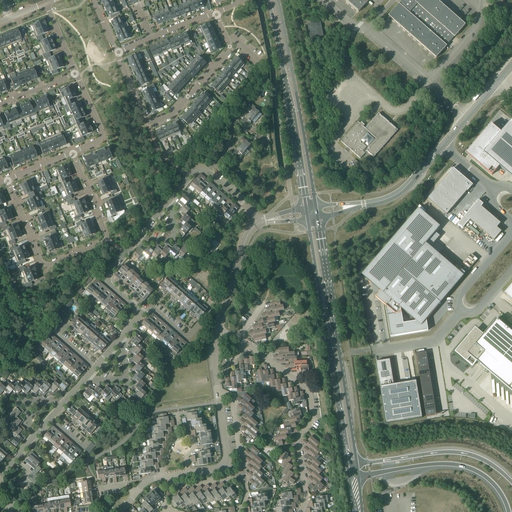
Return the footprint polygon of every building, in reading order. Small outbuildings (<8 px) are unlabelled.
[(195,0),(189,0),(190,0),(191,2),(194,10),(199,8),(195,0)] [(201,0),(195,0),(199,8),(203,6),(201,0)] [(345,0),(359,12),(369,0),(345,0)] [(436,0),(402,0),(389,16),(436,58),(465,25),(436,0)] [(115,2),(105,6),(107,11),(117,7),(115,2)] [(186,3),(181,5),(182,6),(185,15),(190,13),(190,12),(186,3),(187,3),(186,3)] [(177,6),(173,8),(177,18),(181,16),(178,8),(177,6)] [(117,7),(107,11),(109,16),(119,12),(117,7)] [(168,8),(163,10),(167,20),(171,19),(172,19),(168,10),(168,9),(168,8)] [(168,9),(168,10),(172,19),(171,19),(172,20),(177,18),(173,8),(168,9)] [(163,10),(159,12),(163,22),(167,20),(163,10)] [(159,12),(154,14),(158,24),(163,22),(159,12)] [(122,18),(112,22),(114,28),(124,23),(122,18)] [(43,21),(31,26),(34,31),(34,32),(45,27),(43,21)] [(323,36),(320,22),(307,25),(310,39),(323,36)] [(124,23),(114,28),(116,32),(126,28),(124,23)] [(210,24),(200,28),(202,33),(204,33),(212,29),(210,24)] [(34,31),(33,32),(37,41),(43,38),(41,35),(48,32),(47,31),(49,31),(47,27),(46,28),(45,27),(34,32),(34,31)] [(126,28),(116,32),(119,37),(128,33),(126,28)] [(204,33),(202,33),(205,38),(206,38),(214,34),(212,29),(204,33)] [(17,30),(12,32),(16,43),(16,44),(22,42),(17,30)] [(12,32),(7,35),(11,45),(16,43),(12,32)] [(128,33),(119,37),(121,43),(131,38),(128,33)] [(186,33),(181,36),(185,44),(186,45),(191,43),(191,45),(194,43),(190,33),(187,34),(186,33)] [(206,38),(205,38),(207,43),(209,43),(217,39),(214,34),(206,38)] [(7,35),(2,37),(6,47),(11,45),(7,35)] [(184,41),(181,36),(177,38),(179,42),(181,47),(182,47),(181,46),(185,44),(185,46),(186,45),(184,41)] [(43,38),(37,41),(41,49),(53,44),(53,43),(54,42),(52,39),(51,40),(51,38),(44,41),(43,38)] [(175,38),(173,39),(175,44),(177,49),(181,47),(179,42),(177,38),(175,38)] [(170,46),(173,51),(177,49),(175,44),(173,39),(168,41),(168,40),(170,46)] [(209,43),(207,43),(209,48),(211,47),(219,44),(217,39),(209,43)] [(165,41),(163,42),(165,47),(168,52),(167,50),(171,49),(172,51),(173,51),(170,46),(168,40),(165,41)] [(161,49),(163,54),(168,52),(165,47),(163,42),(159,44),(161,49)] [(53,44),(41,49),(43,55),(42,55),(43,59),(45,58),(50,56),(49,53),(56,50),(55,48),(56,48),(55,45),(54,45),(53,44)] [(157,45),(155,46),(157,51),(159,56),(163,54),(161,49),(159,44),(157,45)] [(211,47),(209,48),(211,53),(213,53),(221,49),(219,44),(211,47)] [(157,51),(155,46),(150,48),(154,58),(159,56),(157,51)] [(198,56),(194,60),(202,67),(206,63),(203,61),(205,59),(200,54),(198,56)] [(50,56),(45,58),(46,61),(47,61),(49,66),(49,67),(61,61),(60,60),(61,60),(60,57),(59,57),(58,56),(52,59),(50,56)] [(136,56),(128,59),(130,64),(134,62),(138,60),(136,56)] [(235,60),(233,62),(237,65),(241,69),(245,65),(237,57),(235,60)] [(137,66),(142,64),(140,65),(138,60),(134,62),(130,64),(132,68),(137,66)] [(198,64),(194,60),(191,63),(195,67),(199,71),(202,67),(198,64)] [(49,66),(48,67),(52,76),(58,73),(57,70),(63,67),(63,66),(64,65),(62,62),(61,62),(61,61),(49,67),(49,66)] [(233,69),(237,73),(241,69),(237,65),(233,62),(229,66),(233,69)] [(189,65),(188,67),(192,71),(196,74),(199,71),(195,67),(191,63),(189,65)] [(137,66),(132,68),(134,73),(139,71),(144,69),(143,66),(142,64),(137,66)] [(227,68),(225,70),(229,73),(233,77),(237,73),(233,69),(229,66),(227,68)] [(188,74),(193,78),(196,74),(192,71),(188,67),(185,70),(184,70),(188,74)] [(27,71),(28,76),(31,81),(37,79),(32,69),(31,70),(27,71)] [(139,71),(134,73),(136,77),(140,75),(144,74),(146,73),(144,69),(139,71)] [(26,70),(20,72),(23,78),(25,84),(31,81),(28,76),(27,71),(26,70)] [(182,72),(180,73),(188,81),(192,77),(192,78),(193,78),(188,74),(184,70),(182,72)] [(226,78),(231,82),(230,81),(233,77),(229,73),(225,70),(222,74),(226,78)] [(178,71),(175,74),(177,77),(181,80),(185,84),(188,81),(180,73),(178,71)] [(14,73),(9,76),(10,78),(14,88),(20,86),(15,76),(14,73)] [(21,74),(15,76),(20,86),(25,84),(23,78),(21,74)] [(140,75),(136,77),(138,82),(142,80),(146,78),(145,76),(144,74),(140,75)] [(221,77),(219,78),(223,82),(227,86),(231,82),(226,78),(222,74),(223,75),(221,77)] [(176,79),(174,80),(178,84),(182,88),(185,84),(181,81),(177,77),(176,79)] [(142,80),(138,82),(140,87),(148,83),(146,78),(142,80)] [(219,86),(223,90),(227,86),(223,82),(219,78),(215,82),(219,86)] [(178,84),(174,80),(171,84),(175,88),(179,91),(182,88),(178,84)] [(215,82),(212,87),(220,94),(223,90),(219,86),(215,82)] [(171,84),(167,88),(175,95),(179,91),(175,88),(171,84)] [(64,87),(58,90),(60,93),(62,98),(63,98),(74,93),(74,92),(75,91),(74,88),(72,88),(72,87),(65,90),(64,87)] [(152,88),(143,93),(145,98),(150,96),(155,93),(154,93),(152,88)] [(74,93),(63,98),(66,105),(74,101),(73,98),(76,97),(74,93)] [(152,100),(157,98),(155,93),(150,96),(145,98),(147,103),(152,100)] [(211,101),(203,94),(199,98),(203,101),(206,104),(207,105),(211,101)] [(41,106),(44,112),(49,110),(50,111),(53,109),(51,104),(48,105),(44,97),(43,98),(43,97),(39,98),(40,99),(39,100),(41,106)] [(152,100),(147,103),(149,108),(154,106),(158,104),(159,103),(158,101),(157,98),(152,100)] [(198,100),(196,102),(200,106),(204,109),(207,105),(206,104),(203,101),(199,98),(198,100)] [(34,105),(33,106),(36,113),(43,110),(44,112),(41,106),(39,100),(34,101),(36,105),(34,105)] [(66,105),(69,112),(71,111),(81,107),(79,103),(76,104),(74,101),(66,105)] [(197,110),(201,114),(200,113),(204,109),(200,106),(196,102),(192,106),(197,110)] [(154,106),(149,108),(152,113),(162,108),(159,103),(158,104),(154,106)] [(29,104),(24,106),(28,116),(29,115),(29,117),(30,118),(34,116),(36,115),(35,113),(36,113),(33,106),(30,107),(29,104)] [(251,111),(245,118),(242,122),(247,127),(250,123),(259,112),(254,108),(255,107),(251,105),(248,109),(251,111)] [(20,111),(18,112),(20,116),(22,120),(29,117),(27,111),(24,106),(20,107),(21,111),(20,111)] [(191,109),(189,111),(193,114),(197,118),(201,114),(197,110),(192,106),(193,107),(191,109)] [(81,107),(71,111),(71,112),(73,117),(83,113),(81,107)] [(12,117),(15,123),(22,120),(20,116),(18,112),(15,113),(14,110),(10,112),(12,117)] [(193,114),(189,111),(186,115),(190,118),(194,122),(197,118),(193,114)] [(10,112),(4,114),(8,122),(4,124),(7,129),(10,127),(9,126),(15,123),(12,117),(10,112)] [(73,117),(72,118),(75,125),(83,121),(82,118),(85,117),(83,113),(73,117)] [(361,122),(360,124),(358,123),(341,142),(360,159),(366,152),(373,158),(376,156),(375,155),(376,154),(377,154),(383,147),(382,147),(383,146),(384,146),(390,139),(391,138),(398,130),(390,124),(389,123),(382,117),(380,116),(381,116),(378,114),(372,121),(373,121),(371,122),(365,129),(363,127),(365,125),(361,122)] [(186,115),(182,119),(190,126),(194,122),(190,118),(186,115)] [(83,121),(75,125),(78,132),(89,127),(87,123),(84,124),(83,121)] [(491,124),(466,153),(480,165),(492,175),(499,167),(511,177),(511,121),(501,132),(491,124)] [(173,130),(175,134),(176,135),(181,133),(176,123),(171,125),(173,130)] [(169,127),(166,128),(168,133),(171,137),(176,135),(175,134),(173,130),(171,125),(169,127)] [(78,132),(80,138),(92,133),(89,127),(78,132)] [(166,140),(171,137),(168,133),(166,128),(161,130),(163,134),(165,138),(166,140)] [(161,130),(156,132),(160,142),(166,140),(165,138),(163,134),(161,130)] [(60,133),(54,135),(60,148),(65,145),(61,135),(60,133)] [(54,135),(49,138),(54,150),(60,148),(54,135)] [(43,140),(44,142),(48,152),(54,150),(49,138),(43,140)] [(242,144),(237,151),(233,155),(238,159),(241,156),(241,155),(250,145),(242,138),(239,142),(242,144)] [(37,141),(34,143),(36,148),(40,147),(43,155),(48,152),(44,142),(39,145),(37,141)] [(32,147),(26,150),(30,160),(36,157),(32,147)] [(108,148),(102,151),(106,161),(112,158),(112,157),(113,157),(111,153),(110,154),(108,148)] [(14,152),(15,154),(19,164),(25,162),(21,152),(20,150),(14,152)] [(21,152),(25,162),(30,160),(26,150),(21,152)] [(102,151),(97,153),(101,163),(106,161),(102,151)] [(97,153),(91,155),(95,165),(96,165),(101,163),(97,153)] [(15,154),(9,157),(14,167),(19,164),(15,154)] [(91,155),(85,158),(88,165),(86,166),(88,173),(91,171),(90,169),(96,167),(95,165),(91,155)] [(67,166),(55,171),(58,177),(69,172),(67,166)] [(448,175),(428,199),(446,215),(467,191),(473,185),(453,168),(448,174),(448,175)] [(69,172),(58,177),(61,184),(69,180),(68,178),(71,176),(69,172)] [(105,180),(98,183),(101,189),(113,184),(110,178),(111,178),(110,175),(104,177),(105,180)] [(195,190),(202,183),(197,178),(190,186),(195,190)] [(69,180),(61,184),(64,191),(75,186),(74,182),(70,183),(69,180)] [(32,181),(20,185),(23,191),(32,187),(34,186),(32,181)] [(202,183),(195,190),(200,194),(206,187),(202,183)] [(113,184),(101,189),(103,195),(111,192),(112,195),(118,193),(116,190),(113,184)] [(32,187),(23,191),(24,196),(28,194),(29,197),(36,194),(37,194),(34,187),(34,186),(32,187)] [(75,186),(64,191),(66,197),(65,197),(66,200),(72,198),(71,195),(78,192),(75,186)] [(206,187),(200,194),(204,198),(211,191),(206,187)] [(211,191),(204,198),(209,203),(216,195),(211,191)] [(30,200),(27,201),(29,206),(38,201),(39,201),(40,201),(37,194),(36,194),(29,197),(30,200)] [(114,200),(107,203),(109,209),(122,204),(121,204),(118,199),(120,198),(118,195),(113,197),(114,200)] [(221,200),(216,195),(209,203),(214,207),(221,200)] [(185,206),(189,201),(184,197),(178,204),(182,207),(180,210),(181,211),(185,206)] [(74,200),(68,202),(70,205),(73,204),(75,210),(73,211),(85,206),(83,200),(76,203),(74,200)] [(225,204),(221,200),(214,207),(219,211),(225,204)] [(478,200),(458,225),(462,229),(470,220),(494,240),(501,232),(497,228),(500,223),(481,207),(483,204),(478,200)] [(38,201),(29,206),(31,211),(38,208),(39,211),(45,209),(44,206),(41,207),(39,202),(39,201),(38,201)] [(122,204),(109,209),(112,216),(118,213),(120,217),(125,213),(124,210),(122,204)] [(230,208),(225,204),(219,211),(223,215),(230,208)] [(85,206),(73,211),(75,217),(74,218),(75,221),(82,218),(81,215),(88,212),(85,206)] [(181,211),(179,213),(182,216),(180,219),(181,220),(186,215),(190,210),(185,206),(181,211)] [(0,209),(0,208),(0,217),(5,215),(10,213),(8,209),(5,210),(4,208),(4,207),(0,209)] [(230,208),(223,215),(228,220),(227,222),(229,224),(236,215),(234,214),(235,212),(230,208)] [(376,297),(385,305),(390,337),(428,331),(426,320),(464,276),(431,248),(440,237),(435,233),(440,227),(419,209),(362,275),(381,291),(376,297)] [(44,216),(37,219),(39,225),(49,221),(51,220),(52,220),(49,214),(50,213),(49,210),(43,213),(44,216)] [(0,227),(6,225),(5,222),(12,219),(10,213),(5,215),(0,217),(0,227)] [(181,220),(179,222),(183,225),(181,227),(182,228),(186,224),(190,227),(194,222),(186,215),(181,220)] [(40,226),(39,227),(40,229),(41,230),(42,231),(49,228),(50,231),(56,228),(55,225),(54,226),(52,220),(51,220),(49,221),(39,225),(40,226)] [(81,222),(76,224),(77,227),(80,233),(92,228),(90,221),(83,224),(81,222)] [(182,228),(180,231),(184,234),(182,236),(183,237),(182,239),(185,235),(191,228),(190,227),(186,224),(182,228)] [(8,226),(2,228),(3,231),(4,231),(6,236),(6,237),(7,236),(9,235),(19,231),(16,225),(9,228),(8,226)] [(92,228),(80,233),(81,232),(84,238),(95,234),(92,228)] [(9,235),(7,236),(10,242),(8,242),(9,245),(15,243),(14,240),(21,237),(19,231),(9,235)] [(51,237),(44,240),(46,246),(56,242),(58,242),(58,241),(56,236),(57,235),(56,232),(50,235),(51,237)] [(56,242),(46,246),(49,253),(61,248),(58,242),(56,242)] [(15,246),(9,249),(10,252),(12,251),(14,257),(16,256),(26,252),(23,246),(16,249),(15,246)] [(182,249),(178,254),(180,255),(183,258),(189,251),(190,252),(190,251),(192,251),(193,251),(195,249),(193,247),(191,248),(190,247),(188,249),(184,246),(182,249)] [(155,250),(151,255),(153,257),(156,259),(160,254),(164,250),(164,249),(163,248),(161,251),(159,249),(158,247),(155,250)] [(164,250),(160,254),(165,259),(169,254),(173,249),(174,249),(173,249),(172,248),(170,250),(167,247),(164,249),(164,250)] [(173,249),(169,254),(174,258),(176,260),(180,255),(178,254),(182,249),(181,248),(179,250),(175,247),(173,249),(174,249),(173,249)] [(135,253),(133,255),(138,259),(138,260),(142,255),(146,250),(145,249),(143,251),(142,250),(140,248),(137,251),(135,253)] [(142,255),(138,260),(140,262),(145,257),(145,258),(147,260),(151,255),(155,250),(154,249),(152,251),(149,248),(146,250),(142,255)] [(17,263),(14,264),(15,267),(22,264),(21,261),(29,258),(26,252),(16,256),(14,257),(17,263)] [(127,262),(119,272),(123,276),(130,269),(132,266),(127,262)] [(130,269),(123,276),(128,280),(135,273),(130,269),(132,266),(130,269)] [(25,267),(19,269),(20,273),(21,272),(24,278),(25,277),(36,273),(33,267),(26,270),(25,267)] [(24,278),(23,278),(26,284),(24,285),(25,288),(32,285),(31,282),(38,279),(36,273),(25,277),(24,278)] [(140,277),(135,273),(128,280),(133,284),(140,277)] [(169,275),(168,277),(160,285),(164,288),(162,290),(163,292),(173,281),(175,279),(169,275)] [(140,277),(133,284),(138,289),(144,281),(140,277)] [(149,286),(144,281),(138,289),(142,293),(149,286)] [(177,286),(173,281),(163,292),(165,293),(167,291),(170,293),(177,286)] [(97,288),(92,284),(86,291),(91,295),(97,288)] [(142,293),(147,297),(152,292),(154,290),(149,286),(142,293)] [(177,286),(170,293),(174,296),(171,299),(173,300),(182,290),(177,286)] [(184,287),(182,290),(173,300),(175,302),(177,299),(180,302),(189,292),(184,287)] [(97,288),(91,295),(95,299),(102,292),(97,288)] [(107,296),(102,292),(95,299),(100,304),(107,296)] [(194,296),(189,292),(180,302),(183,305),(181,307),(182,309),(192,298),(194,296)] [(112,300),(107,296),(100,304),(105,308),(112,300)] [(192,298),(182,309),(184,310),(186,308),(189,310),(197,302),(192,298)] [(112,300),(105,308),(110,312),(116,305),(112,300)] [(277,307),(275,307),(276,312),(279,311),(284,310),(283,305),(280,306),(279,300),(276,301),(277,307)] [(201,306),(197,302),(189,310),(193,313),(190,316),(192,317),(201,306)] [(203,304),(201,306),(192,317),(194,319),(196,316),(199,319),(204,313),(206,311),(206,310),(208,308),(203,304)] [(116,305),(110,312),(107,315),(112,319),(118,312),(120,314),(123,311),(121,309),(116,305)] [(272,313),(271,313),(270,313),(272,318),(274,318),(280,316),(279,311),(276,312),(275,307),(275,306),(271,307),(272,313)] [(268,319),(266,319),(267,324),(270,323),(273,323),(275,322),(274,318),(272,318),(270,313),(271,313),(270,312),(267,313),(268,319)] [(71,322),(74,324),(72,327),(75,330),(72,333),(73,335),(74,333),(84,323),(76,316),(71,322)] [(154,322),(149,318),(148,319),(147,318),(141,324),(148,329),(154,322)] [(264,325),(262,325),(263,330),(265,329),(269,329),(274,327),(273,323),(270,323),(267,324),(266,319),(266,318),(262,319),(264,325)] [(469,336),(456,352),(471,364),(474,360),(477,361),(491,374),(491,380),(495,380),(496,384),(500,384),(500,388),(504,387),(505,392),(509,391),(509,396),(511,395),(511,332),(497,319),(483,335),(481,337),(475,332),(471,337),(470,338),(469,336)] [(159,326),(154,322),(148,329),(153,334),(159,326)] [(84,323),(74,333),(76,334),(78,332),(81,335),(88,327),(84,323)] [(91,324),(88,327),(81,335),(84,338),(82,340),(84,342),(95,329),(93,327),(91,324)] [(259,331),(257,331),(258,336),(265,335),(270,333),(269,329),(265,329),(263,330),(262,325),(262,324),(258,325),(259,331)] [(159,326),(153,334),(157,338),(164,331),(159,326)] [(100,333),(95,329),(84,342),(85,343),(87,341),(91,344),(100,333)] [(254,331),(255,337),(253,337),(254,342),(266,339),(265,335),(258,336),(257,331),(257,330),(254,331)] [(164,331),(157,338),(162,342),(169,335),(164,331)] [(100,333),(91,344),(94,346),(92,349),(94,350),(103,340),(105,337),(103,336),(103,335),(100,333)] [(173,339),(169,335),(162,342),(167,346),(173,339)] [(137,345),(141,340),(136,336),(130,343),(134,346),(132,348),(133,349),(137,345)] [(44,349),(51,341),(46,337),(39,344),(44,349)] [(173,339),(167,346),(172,351),(178,343),(173,339)] [(103,340),(94,350),(95,351),(97,349),(101,352),(108,344),(103,340)] [(51,341),(44,349),(49,353),(55,346),(51,341)] [(172,351),(170,353),(174,357),(176,355),(179,357),(183,352),(181,350),(183,348),(178,343),(172,351)] [(137,345),(133,349),(131,352),(130,351),(128,353),(134,358),(138,354),(142,349),(137,345)] [(60,350),(55,346),(49,353),(54,357),(60,350)] [(289,353),(288,348),(276,349),(276,354),(278,354),(279,359),(282,359),(282,358),(282,353),(285,353),(294,352),(289,353)] [(60,350),(54,357),(58,361),(65,354),(60,350)] [(295,357),(294,352),(285,353),(282,353),(282,358),(284,358),(285,364),(289,363),(289,362),(288,358),(291,358),(291,357),(296,357),(295,357)] [(419,354),(416,354),(417,361),(420,361),(427,360),(426,353),(419,354)] [(65,354),(58,361),(63,366),(70,358),(65,354)] [(138,354),(134,358),(131,361),(135,364),(133,366),(134,367),(138,362),(139,363),(143,358),(138,354)] [(250,366),(255,365),(254,357),(249,357),(249,360),(244,360),(244,364),(245,364),(245,363),(250,363),(250,366)] [(297,362),(296,357),(291,357),(291,358),(288,358),(289,362),(290,362),(291,368),(295,368),(294,367),(294,362),(297,362)] [(74,362),(70,358),(63,366),(68,370),(74,362)] [(382,361),(376,362),(386,424),(422,418),(416,382),(394,385),(390,360),(382,361)] [(307,366),(307,361),(297,362),(294,362),(294,367),(296,367),(297,372),(301,372),(301,371),(300,371),(300,367),(303,366),(307,366)] [(79,367),(74,362),(68,370),(73,374),(79,367)] [(134,367),(132,370),(136,373),(134,375),(135,376),(139,371),(139,372),(143,367),(139,363),(138,362),(134,367)] [(245,363),(245,364),(245,366),(239,366),(239,370),(240,370),(240,369),(245,369),(245,372),(250,371),(250,366),(250,363),(245,363)] [(308,366),(307,366),(303,366),(300,367),(300,371),(301,371),(303,371),(303,377),(309,377),(309,372),(306,372),(306,371),(309,371),(308,366)] [(79,367),(73,374),(77,378),(84,371),(79,367)] [(241,380),(246,380),(245,372),(245,369),(240,369),(240,370),(240,372),(235,372),(235,375),(236,375),(241,375),(241,378),(241,380)] [(264,382),(263,378),(263,375),(268,374),(268,371),(262,372),(262,370),(257,371),(257,372),(255,373),(256,384),(264,382)] [(133,379),(136,382),(134,384),(136,385),(140,380),(144,376),(139,372),(139,371),(135,376),(133,379)] [(268,376),(268,374),(263,375),(263,378),(264,382),(265,384),(269,382),(269,380),(274,379),(275,379),(274,375),(268,376)] [(236,375),(236,378),(230,378),(230,382),(231,382),(236,381),(236,384),(241,383),(241,380),(241,378),(241,375),(236,375)] [(274,381),(274,379),(269,380),(269,382),(271,388),(275,387),(275,384),(280,383),(279,379),(274,381)] [(140,380),(136,385),(134,388),(137,391),(135,393),(136,394),(141,389),(145,385),(140,380)] [(19,393),(20,394),(22,392),(26,395),(32,388),(25,381),(21,386),(23,388),(19,393)] [(231,382),(231,384),(226,384),(226,388),(232,387),(232,390),(237,389),(236,384),(236,381),(231,382)] [(54,382),(50,387),(46,392),(47,393),(49,390),(52,394),(55,391),(59,386),(54,382)] [(63,382),(59,386),(55,391),(56,392),(58,390),(61,393),(68,386),(63,382)] [(3,387),(5,389),(1,394),(2,395),(4,393),(8,396),(10,393),(14,389),(8,383),(3,387)] [(32,388),(28,393),(29,394),(31,391),(35,395),(37,392),(41,387),(36,383),(32,388)] [(41,387),(37,392),(38,393),(40,391),(44,394),(46,392),(50,387),(45,383),(41,387)] [(280,385),(280,383),(275,384),(275,387),(277,392),(281,391),(281,389),(286,388),(286,384),(280,385)] [(14,389),(10,393),(11,394),(13,392),(17,395),(19,393),(23,388),(21,386),(18,384),(14,389)] [(115,386),(113,389),(108,394),(111,397),(116,401),(121,395),(118,393),(123,387),(122,389),(120,388),(118,390),(115,386)] [(97,387),(95,390),(90,395),(94,398),(95,399),(98,401),(102,396),(99,394),(104,390),(104,389),(102,388),(100,391),(97,387)] [(106,387),(104,389),(104,390),(99,394),(102,396),(107,401),(111,397),(108,394),(113,389),(111,388),(109,390),(106,387)] [(95,390),(93,389),(91,391),(88,388),(81,395),(90,403),(94,398),(90,395),(95,390)] [(286,390),(286,388),(281,389),(281,391),(283,397),(287,396),(287,393),(292,392),(292,388),(286,390)] [(145,394),(146,394),(141,389),(136,394),(134,397),(138,400),(136,402),(137,403),(139,401),(141,403),(147,395),(145,394)] [(292,394),(292,392),(287,393),(287,396),(289,401),(293,400),(293,398),(298,396),(298,397),(298,396),(297,393),(292,394)] [(255,402),(252,399),(246,394),(242,398),(244,399),(240,403),(243,406),(243,405),(247,401),(249,403),(252,405),(255,402)] [(298,398),(298,397),(298,396),(293,398),(293,400),(294,406),(299,405),(299,402),(304,401),(304,397),(298,398)] [(245,406),(241,410),(244,413),(244,412),(248,409),(250,410),(251,412),(255,408),(252,405),(249,403),(247,401),(243,405),(245,406)] [(73,425),(83,413),(78,408),(76,412),(71,408),(68,412),(72,415),(70,418),(74,421),(72,423),(73,425)] [(18,415),(18,416),(20,413),(15,409),(9,416),(14,420),(14,421),(18,415)] [(186,411),(187,417),(181,418),(182,420),(185,419),(186,420),(188,419),(188,421),(191,421),(191,420),(199,419),(197,409),(186,411)] [(248,409),(244,412),(246,414),(242,418),(245,420),(246,420),(245,420),(249,416),(251,418),(254,414),(251,412),(250,410),(248,409)] [(297,422),(300,422),(299,416),(301,416),(300,411),(292,413),(293,418),(296,417),(297,422)] [(88,417),(83,413),(73,425),(75,426),(77,423),(80,426),(88,417)] [(14,421),(14,420),(10,425),(14,430),(19,425),(21,422),(17,419),(19,417),(18,416),(18,415),(14,421)] [(245,420),(246,420),(247,421),(243,425),(246,428),(247,427),(250,423),(252,425),(255,427),(258,424),(251,418),(249,416),(245,420)] [(93,421),(88,417),(80,426),(83,429),(81,432),(83,433),(93,421)] [(293,418),(288,419),(289,423),(289,424),(291,423),(292,428),(292,429),(296,428),(295,422),(297,422),(296,417),(293,418)] [(167,422),(169,422),(169,421),(173,421),(173,419),(167,420),(167,418),(156,419),(157,426),(164,425),(167,424),(167,422)] [(191,420),(191,421),(192,423),(190,423),(190,426),(192,425),(192,427),(196,427),(196,426),(203,425),(202,419),(199,419),(191,420)] [(93,421),(83,433),(84,434),(86,432),(90,435),(95,428),(98,425),(93,421)] [(248,428),(245,433),(247,435),(248,434),(251,431),(253,432),(256,435),(259,431),(255,427),(252,425),(250,423),(247,427),(248,428)] [(289,424),(289,423),(283,425),(284,430),(287,429),(288,434),(288,435),(292,434),(290,428),(292,428),(291,423),(289,424)] [(14,430),(10,434),(15,438),(19,434),(22,431),(18,428),(20,426),(19,425),(14,430)] [(157,426),(153,426),(154,433),(162,432),(165,431),(165,429),(167,429),(166,427),(165,427),(164,425),(157,426)] [(196,426),(196,427),(196,429),(194,429),(194,432),(197,431),(197,433),(201,433),(208,431),(207,425),(203,425),(196,426)] [(284,430),(279,431),(280,435),(280,436),(282,435),(283,440),(283,441),(287,440),(286,434),(288,434),(287,429),(284,430)] [(54,434),(49,430),(43,436),(48,440),(54,434)] [(201,433),(201,435),(199,435),(199,438),(201,437),(201,439),(212,437),(211,431),(208,431),(201,433)] [(248,434),(249,436),(246,440),(247,441),(248,443),(252,438),(254,440),(257,436),(256,435),(253,432),(251,431),(248,434)] [(154,433),(151,433),(152,440),(159,439),(162,438),(162,436),(164,436),(164,434),(162,434),(162,432),(154,433)] [(15,438),(11,443),(16,447),(22,440),(19,437),(21,435),(19,434),(15,438)] [(58,439),(54,434),(48,440),(53,445),(58,439)] [(280,436),(280,435),(274,437),(275,442),(278,441),(279,447),(283,446),(281,440),(283,440),(282,435),(280,436)] [(213,444),(212,437),(201,439),(201,437),(199,438),(200,444),(202,443),(202,446),(203,446),(203,449),(210,448),(210,445),(213,444)] [(314,446),(316,448),(320,444),(311,437),(308,440),(309,442),(306,446),(308,448),(309,448),(309,447),(312,444),(314,446)] [(58,439),(53,445),(58,449),(63,443),(58,439)] [(152,440),(148,440),(149,447),(156,446),(160,446),(160,443),(162,443),(161,441),(159,441),(159,439),(152,440)] [(15,448),(9,443),(6,447),(12,452),(15,448)] [(63,443),(58,449),(63,453),(68,447),(63,443)] [(309,456),(310,455),(313,451),(315,453),(317,455),(320,451),(316,448),(314,446),(312,444),(309,447),(309,448),(311,449),(307,453),(309,456)] [(63,453),(60,456),(65,460),(72,451),(68,447),(63,453)] [(256,456),(257,456),(260,452),(254,447),(250,451),(252,452),(248,456),(251,459),(252,458),(251,458),(255,454),(256,456)] [(203,449),(204,452),(200,452),(198,452),(198,457),(201,457),(201,459),(207,458),(210,458),(212,457),(210,448),(203,449)] [(72,451),(65,460),(70,464),(78,455),(72,451)] [(310,455),(312,456),(308,461),(311,463),(311,462),(314,459),(316,460),(319,457),(317,455),(315,453),(313,451),(310,455)] [(289,462),(290,462),(292,459),(287,456),(288,454),(284,452),(279,459),(284,461),(285,459),(289,462)] [(36,457),(31,453),(24,461),(29,466),(34,460),(36,457)] [(147,454),(143,454),(144,461),(151,460),(155,459),(154,457),(156,457),(156,455),(154,455),(154,453),(147,454)] [(256,456),(255,454),(251,458),(252,458),(253,459),(249,464),(252,466),(253,465),(256,462),(258,463),(260,465),(263,462),(257,456),(256,456)] [(201,459),(197,460),(197,459),(195,459),(196,464),(198,464),(198,466),(211,464),(210,458),(207,458),(201,459)] [(284,461),(281,466),(285,469),(286,467),(290,469),(291,470),(293,466),(288,464),(289,462),(285,459),(284,461)] [(312,470),(315,466),(317,468),(319,469),(322,465),(316,460),(314,459),(311,462),(313,464),(309,468),(312,470)] [(31,472),(26,478),(34,485),(40,477),(36,474),(37,473),(40,469),(37,466),(39,464),(34,460),(29,466),(34,470),(31,472)] [(144,461),(140,461),(141,468),(149,467),(152,466),(152,465),(154,464),(154,462),(152,462),(151,460),(144,461)] [(253,465),(254,467),(250,471),(253,473),(254,473),(253,473),(257,469),(259,471),(262,467),(260,465),(258,463),(256,462),(253,465)] [(114,477),(113,469),(113,466),(108,467),(108,470),(109,478),(113,478),(113,480),(116,479),(115,477),(114,477)] [(319,469),(317,468),(315,466),(312,470),(314,471),(310,475),(313,478),(313,477),(317,473),(319,475),(322,471),(319,469)] [(141,468),(138,469),(139,475),(150,473),(149,472),(151,471),(151,469),(149,469),(149,467),(141,468)] [(285,469),(282,473),(286,476),(287,474),(291,477),(292,477),(294,474),(289,471),(290,469),(286,467),(285,469)] [(253,473),(254,473),(255,474),(251,478),(254,481),(255,480),(258,477),(260,478),(263,475),(259,471),(257,469),(253,473)] [(104,479),(102,470),(96,471),(98,480),(102,479),(102,481),(105,481),(105,479),(104,479)] [(313,477),(315,479),(311,483),(314,485),(315,485),(315,484),(318,481),(320,483),(320,482),(323,479),(319,475),(317,473),(313,477)] [(286,476),(283,481),(287,484),(288,482),(293,485),(295,481),(290,478),(291,477),(287,474),(286,476)] [(255,480),(256,481),(252,486),(255,488),(256,489),(258,489),(261,486),(262,487),(266,483),(264,482),(260,478),(258,477),(255,480)] [(81,488),(93,486),(92,485),(90,485),(89,481),(85,482),(84,479),(80,480),(80,483),(81,488)] [(320,482),(320,483),(318,481),(315,484),(315,485),(316,486),(312,490),(315,493),(317,490),(319,492),(324,486),(320,482)] [(227,490),(225,492),(229,498),(231,500),(233,498),(234,499),(237,497),(230,488),(229,489),(228,488),(226,489),(227,490)] [(219,492),(217,493),(222,499),(223,501),(226,499),(226,500),(229,498),(225,492),(223,489),(221,490),(220,489),(218,490),(219,492)] [(151,492),(148,494),(155,503),(154,504),(155,505),(160,501),(159,500),(163,496),(158,490),(155,492),(154,491),(152,493),(151,492)] [(212,493),(210,494),(214,500),(216,502),(218,500),(219,501),(222,499),(217,493),(215,490),(214,491),(212,490),(211,491),(212,493)] [(188,491),(185,493),(186,494),(186,495),(188,498),(192,503),(192,504),(193,505),(196,504),(197,505),(199,502),(200,502),(195,497),(193,494),(193,493),(192,492),(190,494),(188,491)] [(204,494),(203,495),(207,501),(208,503),(211,501),(211,502),(214,500),(210,494),(208,491),(206,492),(205,491),(203,492),(204,494)] [(197,495),(195,497),(200,502),(199,502),(201,504),(203,503),(204,503),(207,501),(203,495),(200,493),(199,494),(198,492),(196,494),(197,495)] [(171,494),(175,499),(173,500),(173,501),(170,503),(174,508),(177,506),(179,508),(181,506),(182,507),(185,505),(180,499),(178,496),(177,497),(175,496),(173,493),(171,494)] [(292,497),(294,497),(293,495),(291,495),(291,493),(282,494),(283,500),(283,501),(289,500),(292,499),(292,497)] [(155,503),(148,494),(145,497),(146,498),(144,500),(145,501),(146,501),(150,507),(152,505),(154,507),(155,505),(154,504),(155,503)] [(257,502),(264,501),(269,500),(268,494),(257,496),(257,497),(255,498),(256,502),(257,502)] [(182,497),(180,499),(185,505),(186,507),(188,505),(189,506),(192,504),(192,503),(188,498),(186,495),(184,496),(183,495),(181,496),(182,497)] [(65,508),(63,496),(58,497),(59,509),(63,508),(63,511),(66,510),(66,508),(65,508)] [(32,498),(33,505),(29,506),(29,507),(28,507),(28,511),(37,511),(37,505),(36,497),(32,498)] [(54,510),(52,498),(47,499),(49,511),(52,510),(52,511),(54,511),(55,511),(55,510),(55,509),(54,510)] [(283,501),(283,500),(279,501),(280,508),(286,507),(289,506),(289,504),(291,504),(291,502),(289,502),(289,500),(283,501)] [(152,511),(151,511),(153,510),(150,507),(146,501),(145,501),(143,504),(144,505),(141,507),(143,509),(146,511),(152,511)] [(261,508),(265,508),(264,501),(257,502),(256,502),(254,502),(254,504),(252,505),(253,507),(251,507),(251,509),(252,509),(255,509),(261,508)]
